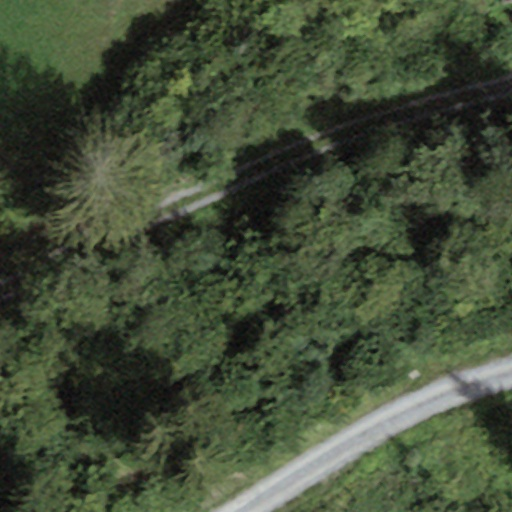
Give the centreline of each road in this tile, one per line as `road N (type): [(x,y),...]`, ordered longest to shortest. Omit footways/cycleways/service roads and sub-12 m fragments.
road 1 (track): [(511,89),(353,114),(235,184),(0,257)]
road 2 (unclassified): [(242,511),(383,424),(511,373)]
